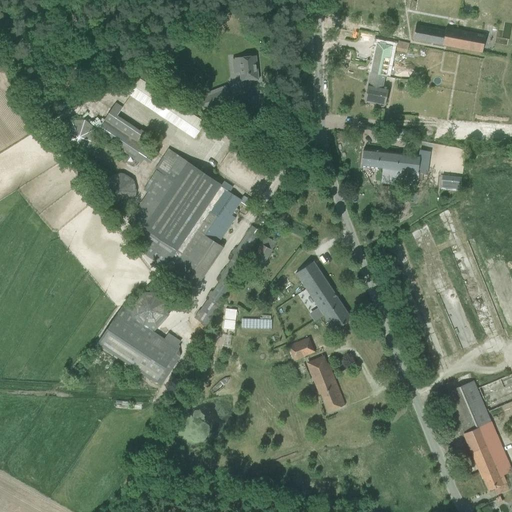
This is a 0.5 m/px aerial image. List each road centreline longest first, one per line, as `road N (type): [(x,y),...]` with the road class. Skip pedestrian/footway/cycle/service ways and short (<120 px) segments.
road 1 (unclassified): [(475,511),(437,445),(340,184),(316,77),(314,0)]
road 2 (track): [(114,511),(145,466),(302,511)]
road 3 (unknown): [(323,124),(481,128)]
